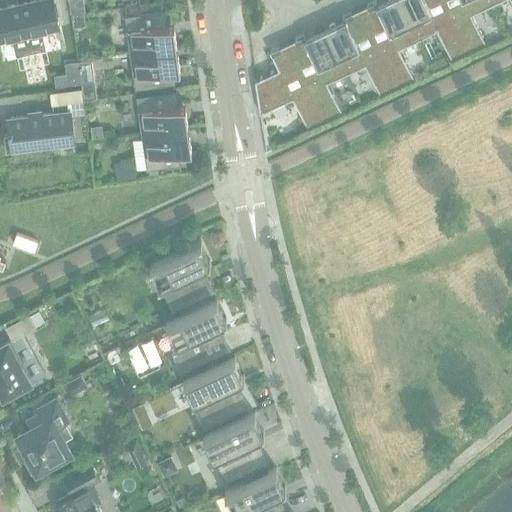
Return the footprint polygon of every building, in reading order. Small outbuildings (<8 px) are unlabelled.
[(0,40),(12,38),(12,40),(42,33),(41,31),(59,27),(52,0),(32,0),(0,7),(0,40)] [(376,0),(374,0),(359,7),(397,88),(414,80),(398,47),(417,38),(404,9),(385,18),(376,0)] [(421,0),(404,9),(417,38),(436,29),(452,62),(469,54),(443,0),(421,0)] [(443,0),(469,54),(486,46),(471,13),(490,4),(487,0),(443,0)] [(350,34),(331,43),(345,72),(364,63),(380,96),(397,88),(359,7),(342,15),(350,34)] [(124,15),(130,51),(177,45),(176,40),(175,35),(168,36),(164,9),(124,15)] [(304,33),(287,41),(325,122),(342,114),(326,81),(345,72),(331,43),(312,52),(304,33)] [(325,122),(287,41),(270,49),(269,49),(278,68),(254,79),(259,113),(292,97),(308,130),(325,122)] [(177,45),(130,51),(135,88),(174,82),(171,56),(178,54),(178,50),(177,45)] [(136,95),(141,132),(189,125),(188,120),(187,116),(179,117),(175,90),(136,95)] [(7,117),(9,135),(4,135),(6,151),(17,150),(17,147),(30,145),(30,146),(74,141),(70,110),(7,117)] [(189,125),(141,132),(146,169),(186,163),(182,136),(190,135),(189,130),(189,125)] [(158,285),(160,284),(163,291),(174,286),(183,304),(211,291),(199,266),(210,260),(201,241),(149,265),(158,285)] [(174,343),(175,342),(178,347),(173,349),(183,370),(227,349),(215,324),(226,318),(217,298),(165,323),(174,343)] [(7,327),(12,337),(34,326),(28,315),(7,327)] [(0,343),(0,390),(3,396),(31,381),(8,339),(0,343)] [(192,400),(198,397),(202,405),(198,407),(206,424),(245,406),(233,380),(244,375),(235,355),(183,380),(192,400)] [(37,468),(70,450),(63,437),(72,432),(55,402),(29,416),(33,425),(18,433),(28,453),(25,455),(32,468),(35,466),(37,468)] [(255,412),(203,436),(212,456),(214,455),(226,480),(265,462),(253,437),(264,431),(255,412)] [(99,476),(91,462),(63,478),(71,492),(56,500),(58,503),(56,504),(60,511),(101,511),(88,488),(92,485),(90,481),(99,476)] [(276,467),(224,491),(234,511),(235,510),(235,511),(283,511),(274,492),(286,487),(276,467)]
